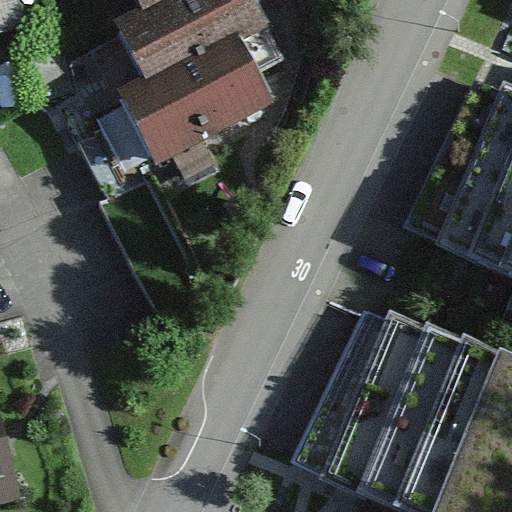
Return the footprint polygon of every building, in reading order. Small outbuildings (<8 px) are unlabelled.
[(16,0),(0,0),(0,40),(26,34),(16,0)] [(141,0),(154,25),(125,39),(149,88),(123,101),(159,172),(269,116),(243,64),(277,48),(252,0),(141,0)] [(511,100),(481,87),(411,251),(511,293),(511,100)] [(511,511),(511,381),(372,321),(299,489),(352,511),(511,511)] [(0,412),(0,510),(25,503),(0,412)]
